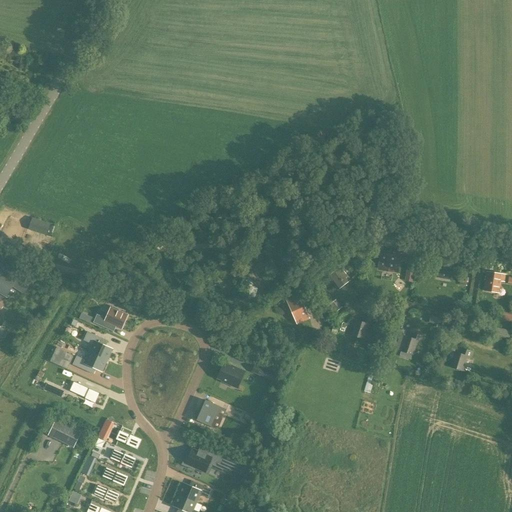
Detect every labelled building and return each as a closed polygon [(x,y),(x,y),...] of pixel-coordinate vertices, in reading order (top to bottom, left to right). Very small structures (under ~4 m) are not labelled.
[(32,219),(28,229),(46,235),(50,224),(32,219)] [(378,268),(395,270),(397,256),(381,253),(378,268)] [(408,263),(405,281),(413,282),(415,264),(408,263)] [(434,277),(449,280),(451,265),(436,263),(434,277)] [(349,278),(340,266),(327,276),(336,288),(349,278)] [(0,291),(1,292),(0,293),(0,299),(4,303),(8,297),(6,295),(17,277),(10,272),(9,275),(0,269),(0,291)] [(504,276),(487,273),(484,291),(498,293),(500,281),(504,282),(504,276)] [(21,274),(17,280),(27,287),(31,281),(21,274)] [(277,279),(269,286),(273,291),(282,285),(277,279)] [(244,297),(253,301),(257,288),(249,285),(244,297)] [(298,297),(287,302),(297,324),(308,319),(308,318),(302,305),(298,297)] [(106,318),(97,314),(93,323),(113,332),(116,326),(121,329),(127,316),(118,312),(119,310),(112,307),(111,309),(110,308),(106,318)] [(497,319),(511,322),(511,314),(499,311),(497,319)] [(91,323),(94,317),(83,312),(80,318),(91,323)] [(350,335),(363,340),(368,325),(371,326),(373,318),(365,316),(363,322),(355,320),(350,335)] [(88,332),(84,341),(92,344),(89,352),(107,361),(112,349),(106,346),(108,341),(88,332)] [(422,335),(414,332),(412,337),(405,335),(400,351),(413,357),(417,342),(420,342),(422,335)] [(56,347),(50,362),(67,369),(73,356),(65,352),(66,351),(56,347)] [(460,354),(454,352),(449,367),(462,372),(467,357),(469,358),(472,350),(462,347),(460,354)] [(77,356),(73,365),(93,374),(96,369),(102,372),(107,361),(89,352),(85,360),(77,356)] [(237,388),(244,372),(236,368),(235,369),(224,364),(217,378),(229,383),(228,384),(237,388)] [(47,372),(61,378),(62,375),(64,374),(65,372),(64,370),(51,365),(49,369),(48,369),(47,372)] [(265,377),(271,380),(274,374),(268,371),(265,377)] [(74,382),(70,391),(95,402),(99,393),(74,382)] [(57,396),(59,390),(46,384),(44,390),(57,396)] [(205,401),(196,421),(210,427),(219,407),(205,401)] [(55,421),(48,435),(73,447),(81,433),(55,421)] [(99,433),(98,436),(97,437),(98,437),(105,441),(109,433),(102,430),(101,429),(99,433)] [(119,431),(116,440),(137,449),(141,440),(119,431)] [(234,434),(231,442),(240,446),(243,438),(234,434)] [(187,453),(182,464),(195,469),(195,468),(206,473),(210,463),(222,469),(224,464),(233,469),(236,462),(206,449),(204,453),(199,451),(198,450),(197,451),(191,448),(188,453),(187,453)] [(114,450),(110,459),(131,468),(135,459),(114,450)] [(94,464),(96,459),(89,455),(86,461),(94,464)] [(106,468),(102,477),(124,486),(128,477),(106,468)] [(183,484),(178,495),(196,503),(200,495),(208,499),(212,490),(192,481),(189,486),(183,484)] [(97,485),(94,494),(115,504),(119,495),(97,485)] [(178,495),(173,506),(178,508),(185,511),(195,511),(193,511),(196,503),(178,495)]
